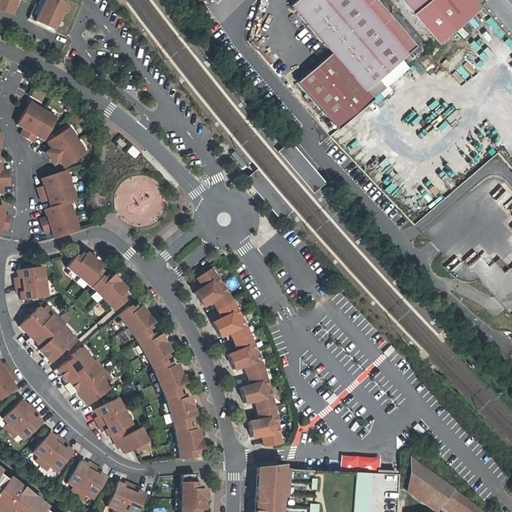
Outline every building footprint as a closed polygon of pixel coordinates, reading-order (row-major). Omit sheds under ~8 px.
[(0,0),(0,10),(10,14),(13,7),(15,0),(0,0)] [(34,6),(26,21),(51,33),(54,26),(60,14),(63,6),(50,0),(43,0),(39,8),(36,7),(34,6)] [(38,2),(36,7),(39,8),(43,0),(35,0),(35,1),(38,2)] [(414,52),(368,0),(301,0),(288,12),(329,59),(296,89),(337,136),(372,105),(364,97),(414,52)] [(397,0),(437,45),(479,8),(472,0),(397,0)] [(60,14),(54,26),(57,27),(63,15),(60,14)] [(35,136),(42,140),(55,118),(50,116),(50,117),(45,114),(45,113),(37,109),(37,110),(32,107),(32,106),(28,104),(16,126),(23,129),(19,135),(32,143),(35,136)] [(84,154),(82,151),(81,150),(80,151),(77,146),(78,145),(74,139),(73,138),(72,138),(69,134),(70,133),(67,129),(46,143),(51,150),(45,153),(53,165),(59,162),(63,168),(74,161),(82,155),(84,154)] [(287,145),(280,151),(313,189),(320,183),(287,145)] [(254,173),(247,179),(283,220),(291,214),(295,210),(260,168),(254,173)] [(47,201),(50,208),(43,210),(46,218),(39,220),(44,234),(50,232),(53,239),(77,231),(75,227),(74,227),(72,222),(73,221),(70,213),(68,207),(69,207),(67,202),(74,200),(72,196),(71,196),(70,191),(71,190),(68,182),(67,182),(65,176),(66,176),(64,171),(41,179),(43,187),(36,189),(41,203),(47,201)] [(488,189),(503,204),(511,194),(511,191),(499,178),(488,189)] [(0,229),(6,231),(9,217),(2,216),(3,208),(0,207),(0,229)] [(482,253),(468,265),(498,302),(511,290),(511,267),(505,274),(494,262),(491,264),(482,253)] [(82,257),(80,255),(77,259),(74,257),(65,268),(69,272),(86,285),(90,289),(93,292),(90,295),(105,310),(108,307),(112,311),(123,302),(120,299),(124,295),(122,293),(125,290),(111,276),(108,279),(106,276),(102,280),(97,276),(100,272),(98,270),(100,266),(85,254),(82,257)] [(445,268),(451,275),(462,266),(455,259),(445,268)] [(20,293),(21,301),(46,297),(42,268),(16,271),(17,279),(14,279),(16,294),(20,293)] [(193,294),(197,300),(220,285),(210,269),(196,279),(202,288),(193,294)] [(66,276),(82,289),(83,289),(86,285),(69,272),(66,276)] [(197,300),(202,307),(211,301),(216,309),(231,301),(220,285),(197,300)] [(211,323),(215,330),(240,318),(231,301),(216,309),(221,318),(211,323)] [(41,312),(38,308),(19,327),(29,338),(40,348),(37,351),(44,357),(44,358),(47,355),(52,361),(64,349),(65,351),(75,341),(62,327),(57,322),(59,319),(47,306),(41,312)] [(193,458),(192,454),(197,453),(196,450),(201,449),(197,430),(193,431),(192,427),(187,428),(186,422),(190,420),(190,417),(194,416),(188,397),(184,398),(183,395),(178,397),(176,390),(180,388),(179,385),(183,383),(181,378),(177,370),(175,365),(171,366),(170,363),(165,365),(162,359),(166,357),(165,354),(168,352),(159,335),(155,337),(153,334),(149,337),(148,334),(145,331),(149,328),(148,325),(151,323),(139,307),(136,309),(134,307),(130,310),(128,307),(117,316),(120,320),(116,322),(129,339),(132,337),(135,341),(138,345),(148,364),(151,368),(152,370),(153,373),(162,393),(163,397),(165,402),(171,423),(173,428),(174,433),(170,434),(174,455),(178,454),(179,459),(193,458)] [(215,330),(219,338),(228,333),(233,342),(248,335),(240,318),(215,330)] [(59,319),(57,322),(62,327),(65,324),(59,319)] [(227,355),(230,363),(255,352),(248,335),(233,342),(237,351),(227,355)] [(24,343),(35,353),(37,351),(40,348),(29,338),(24,343)] [(138,345),(133,348),(144,366),(148,364),(138,345)] [(62,374),(59,376),(60,376),(61,378),(65,384),(68,382),(77,394),(82,401),(86,406),(107,390),(105,386),(111,382),(108,378),(102,370),(100,367),(97,369),(92,363),(82,349),(81,348),(74,353),(70,356),(71,358),(58,368),(62,374)] [(230,363),(233,370),(243,366),(244,370),(247,376),(263,370),(255,352),(230,363)] [(44,357),(41,360),(47,365),(52,361),(47,355),(44,358),(44,357)] [(0,377),(11,371),(10,370),(6,363),(1,366),(0,365),(0,377)] [(59,376),(62,374),(58,368),(55,370),(52,372),(57,378),(60,376),(59,376)] [(239,388),(241,396),(268,389),(265,378),(263,370),(247,376),(248,378),(250,385),(239,388)] [(11,371),(0,377),(0,398),(2,398),(1,397),(4,395),(5,396),(15,390),(11,383),(16,379),(15,378),(11,371)] [(145,378),(153,396),(162,393),(153,373),(144,376),(145,378)] [(65,384),(62,385),(71,398),(77,394),(74,390),(68,382),(65,384)] [(241,396),(244,404),(254,401),(257,411),(273,407),(268,389),(241,396)] [(117,399),(94,411),(98,418),(94,419),(101,433),(105,431),(108,438),(110,436),(123,430),(131,425),(117,399)] [(21,401),(2,419),(7,424),(17,435),(22,441),(41,423),(36,418),(39,415),(29,404),(26,407),(21,401)] [(165,402),(156,405),(162,426),(171,423),(165,402)] [(248,422),(249,430),(276,425),(273,407),(257,411),(258,420),(248,422)] [(7,424),(4,427),(14,438),(17,435),(7,424)] [(249,430),(251,438),(261,436),(263,446),(280,444),(276,425),(249,430)] [(126,436),(114,443),(118,450),(121,448),(124,454),(135,449),(146,443),(147,442),(140,429),(126,436)] [(110,436),(114,443),(126,436),(123,430),(110,436)] [(49,434),(32,454),(38,458),(49,468),(55,473),(72,453),(66,448),(68,445),(57,436),(54,438),(49,434)] [(146,443),(135,449),(137,453),(148,447),(146,443)] [(483,511),(449,485),(410,456),(408,492),(434,511),(437,511),(441,507),(447,511),(483,511)] [(38,458),(35,462),(47,471),(49,468),(38,458)] [(378,467),(379,459),(368,458),(367,466),(378,467)] [(80,462),(74,472),(67,484),(73,488),(74,489),(86,496),(92,500),(106,478),(99,474),(101,471),(88,463),(87,466),(82,463),(80,462)] [(284,465),(256,468),(254,511),(395,511),(397,475),(284,470),(284,465)] [(49,511),(45,509),(47,506),(24,487),(22,489),(16,485),(18,482),(11,476),(9,479),(0,471),(2,469),(0,467),(0,510),(1,511),(49,511)] [(180,510),(179,511),(198,511),(199,510),(203,510),(204,490),(199,490),(199,487),(194,487),(195,475),(180,476),(180,489),(180,510)] [(18,482),(16,485),(22,489),(24,487),(25,485),(19,481),(18,482)] [(117,483),(107,507),(113,510),(118,511),(136,511),(144,495),(137,492),(139,489),(125,483),(124,486),(117,483)] [(74,494),(82,499),(83,500),(86,496),(74,489),(73,488),(70,492),(74,494)]
